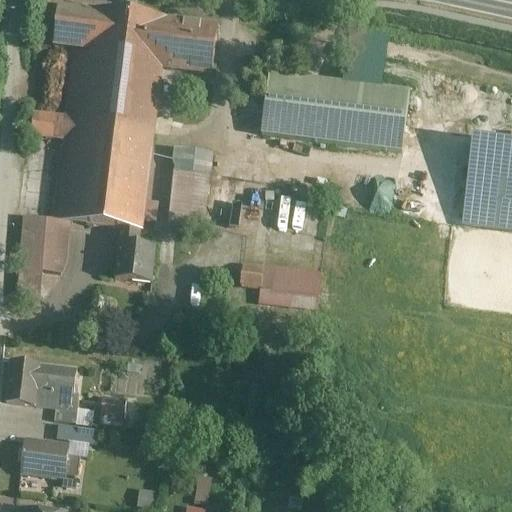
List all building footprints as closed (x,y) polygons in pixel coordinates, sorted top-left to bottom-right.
[(216,31),(58,11),(53,52),(72,54),(64,118),(32,114),(28,141),(61,145),(51,223),(67,225),(120,232),(142,235),(163,74),(209,80),(216,31)] [(410,98),(266,79),(258,139),(402,157),(410,98)] [(173,173),(209,177),(211,156),(175,152),(173,173)] [(173,173),(169,217),(205,221),(209,177),(173,173)] [(51,223),(24,220),(15,289),(40,292),(42,274),(60,276),(67,225),(51,223)] [(120,232),(114,282),(152,286),(157,250),(141,248),(142,235),(120,232)] [(261,291),(263,269),(243,267),(241,289),(261,291)] [(322,274),(263,269),(261,291),(260,308),(319,313),(322,274)] [(86,372),(11,365),(6,410),(81,418),(86,372)] [(75,451),(74,460),(90,462),(91,450),(99,451),(101,434),(64,429),(61,449),(75,451)] [(61,449),(26,444),(21,479),(70,486),(74,460),(75,451),(61,449)] [(214,484),(200,482),(197,508),(211,510),(214,484)] [(159,511),(162,498),(140,495),(137,511),(159,511)]
